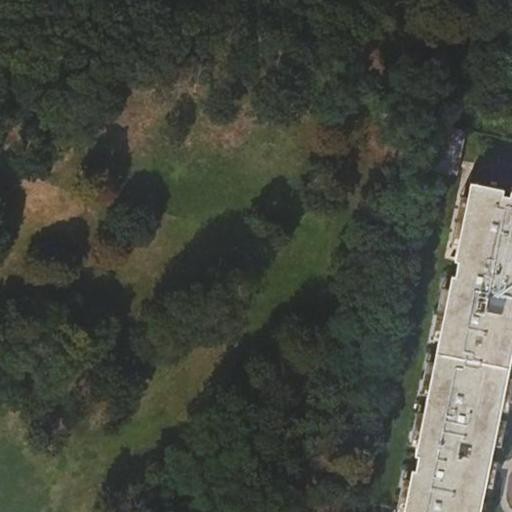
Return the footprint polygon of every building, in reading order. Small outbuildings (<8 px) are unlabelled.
[(440,129),(431,174),(457,179),(466,134),(440,129)] [(503,193),(470,186),(468,200),(457,250),(454,265),(457,265),(454,280),(451,279),(448,292),(437,344),(433,364),(426,397),(422,415),(415,448),(413,458),(417,459),(414,473),(410,472),(408,482),(401,511),(479,511),(484,489),(489,463),(492,447),(497,421),(499,413),(506,379),(507,371),(511,372),(511,194),(510,198),(502,197),(503,193)] [(450,249),(457,250),(468,200),(461,198),(450,249)] [(430,342),(437,344),(448,292),(441,291),(430,342)] [(419,396),(426,397),(433,364),(426,363),(419,396)] [(511,381),(506,379),(499,413),(505,414),(511,381)] [(409,447),(415,448),(422,415),(416,414),(409,447)] [(504,423),(497,421),(492,447),(499,448),(504,423)] [(496,464),(489,463),(484,489),(491,490),(496,464)] [(394,511),(401,511),(408,482),(401,481),(394,511)]
